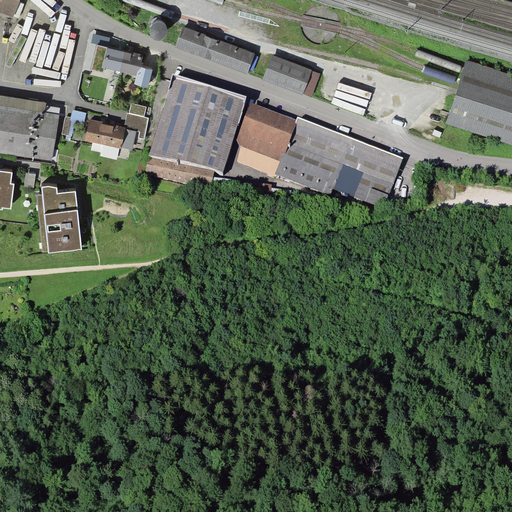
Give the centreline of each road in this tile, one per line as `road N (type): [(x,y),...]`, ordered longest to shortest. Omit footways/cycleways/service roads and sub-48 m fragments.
road 1 (residential): [(511,170),(457,163),(273,96),(72,0)]
road 2 (track): [(214,238),(511,324)]
